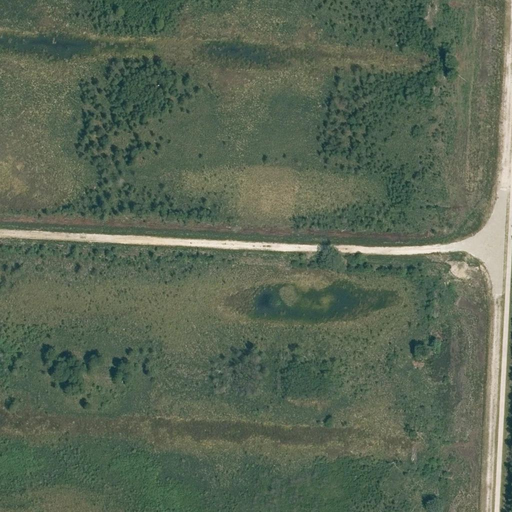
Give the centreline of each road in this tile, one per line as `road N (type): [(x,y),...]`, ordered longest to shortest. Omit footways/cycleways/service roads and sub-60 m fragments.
road 1 (track): [(0,233),(336,250),(499,248)]
road 2 (track): [(499,248),(488,511)]
road 3 (track): [(499,248),(511,16)]
